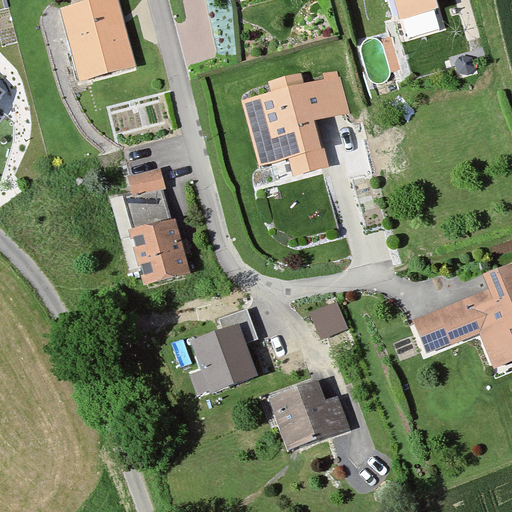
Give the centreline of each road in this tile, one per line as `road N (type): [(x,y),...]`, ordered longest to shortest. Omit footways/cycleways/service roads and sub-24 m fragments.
road 1 (residential): [(156,0),(232,266),(253,283),(282,289),(376,277)]
road 2 (residential): [(144,511),(70,333),(0,240)]
